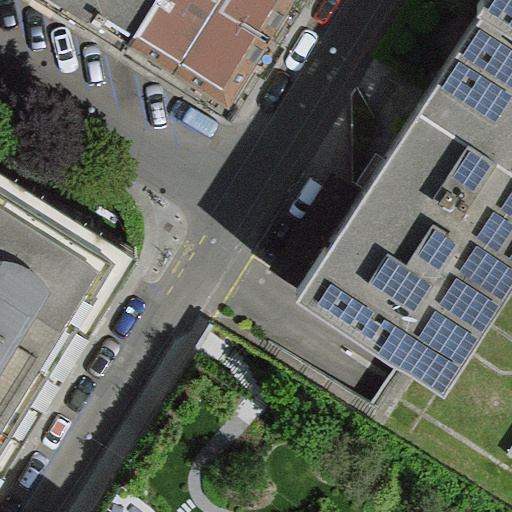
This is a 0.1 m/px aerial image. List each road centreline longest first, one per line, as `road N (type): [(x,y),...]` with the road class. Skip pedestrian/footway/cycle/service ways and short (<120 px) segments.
road 1 (residential): [(45,511),(239,200)]
road 2 (residential): [(0,57),(239,200)]
road 3 (residential): [(239,200),(364,0)]
